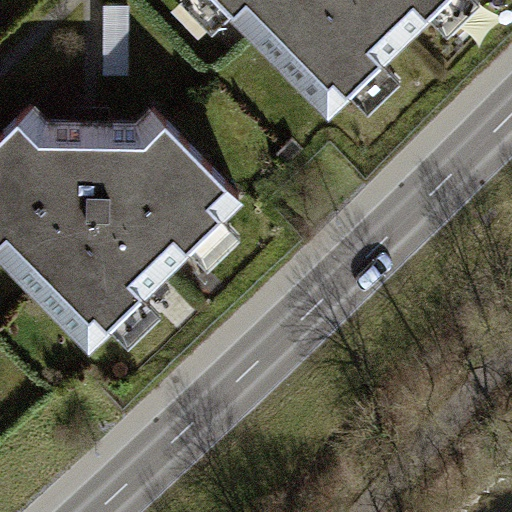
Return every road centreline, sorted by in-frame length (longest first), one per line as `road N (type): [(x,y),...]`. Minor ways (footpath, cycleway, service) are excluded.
road 1 (secondary): [(96,511),(275,353),(511,110)]
road 2 (track): [(511,354),(370,511)]
